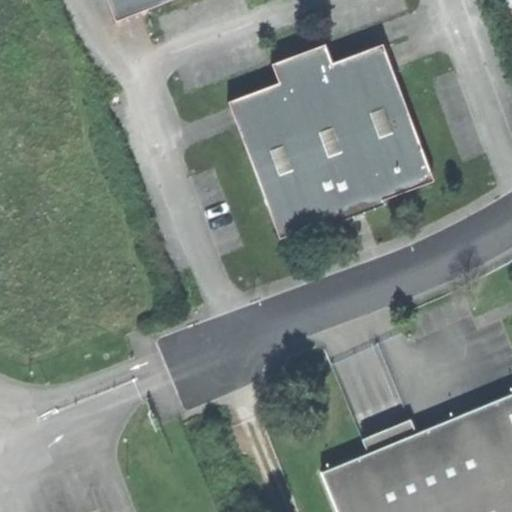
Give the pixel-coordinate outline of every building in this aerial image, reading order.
[(164,0),(107,0),(115,19),(164,0)] [(272,61),(279,80),(332,61),(325,41),(272,61)] [(228,99),(279,236),(328,218),(385,197),(433,179),(382,42),(332,61),(279,80),(228,99)] [(387,203),(385,197),(328,218),(330,224),(357,214),(387,203)] [(321,470),(338,511),(511,511),(511,392),(478,406),(321,470)]
